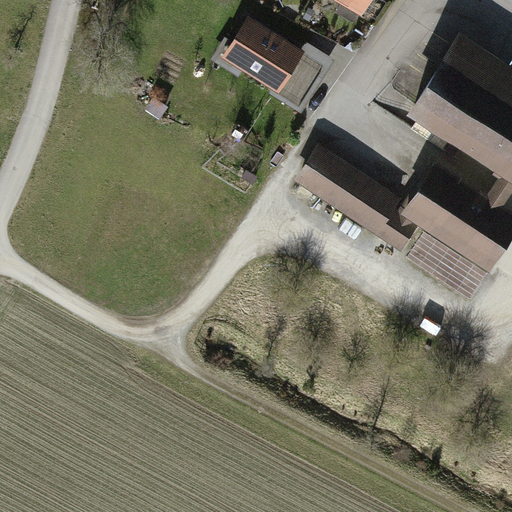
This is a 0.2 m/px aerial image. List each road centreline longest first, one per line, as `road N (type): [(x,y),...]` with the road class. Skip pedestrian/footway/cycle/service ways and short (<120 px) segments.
road 1 (track): [(162,352),(468,511)]
road 2 (track): [(72,0),(0,211)]
road 3 (track): [(0,259),(162,352)]
